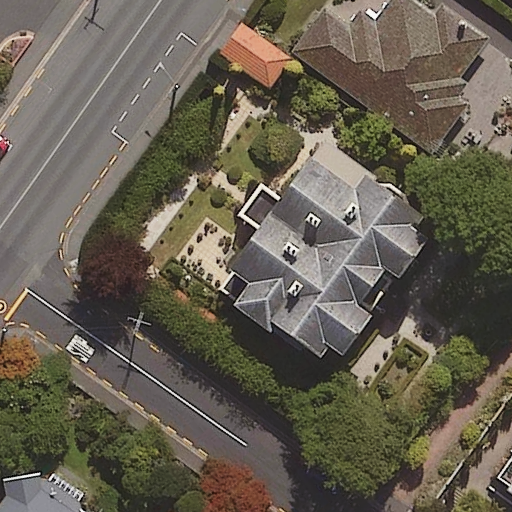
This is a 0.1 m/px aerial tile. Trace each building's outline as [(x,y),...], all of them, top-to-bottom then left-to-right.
[(462,81),(488,46),(424,0),(386,0),(374,17),(362,8),(346,29),(323,13),(292,55),(433,158),(468,111),(461,106),(473,89),(462,81)] [(288,63),(241,28),(219,57),(267,92),(288,63)] [(263,195),(242,222),(257,234),(213,293),(233,309),(226,318),(265,347),(268,343),(316,379),(326,365),(339,375),(369,335),(355,325),(383,289),(394,297),(425,255),(410,244),(420,230),(407,219),(404,204),(397,194),(382,187),(367,189),(321,154),(280,208),(263,195)] [(511,450),(483,488),(511,509),(511,450)] [(34,464),(0,511),(79,511),(88,501),(34,464)]
